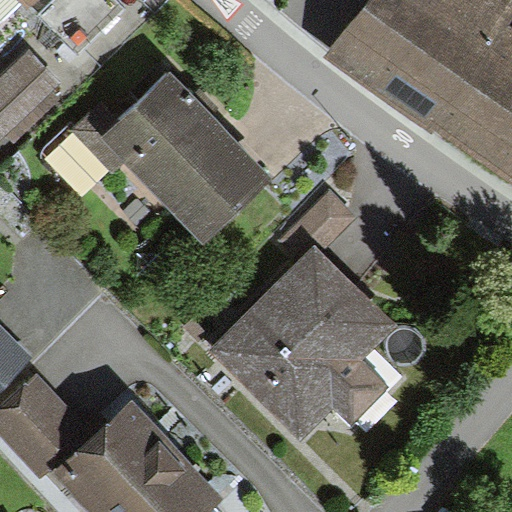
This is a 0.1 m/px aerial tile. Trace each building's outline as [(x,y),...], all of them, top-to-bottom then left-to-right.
[(511,19),(511,0),(367,0),(327,57),(436,133),(440,128),(511,177),(511,23),(510,22),(511,19)] [(33,42),(0,71),(0,128),(3,126),(15,139),(66,93),(57,83),(64,77),(33,42)] [(213,113),(168,67),(118,117),(104,103),(72,134),(114,176),(129,162),(207,240),(274,174),(213,113)] [(315,246),(323,253),(359,217),(331,190),(281,242),(301,261),(315,246)] [(301,261),(208,353),(302,442),(331,411),(353,432),(395,387),(371,365),(404,330),(323,253),(315,246),(301,261)] [(0,381),(29,352),(0,323),(0,381)] [(92,426),(38,373),(0,411),(0,432),(43,475),(92,426)] [(131,401),(55,473),(92,511),(216,511),(227,503),(131,401)]
